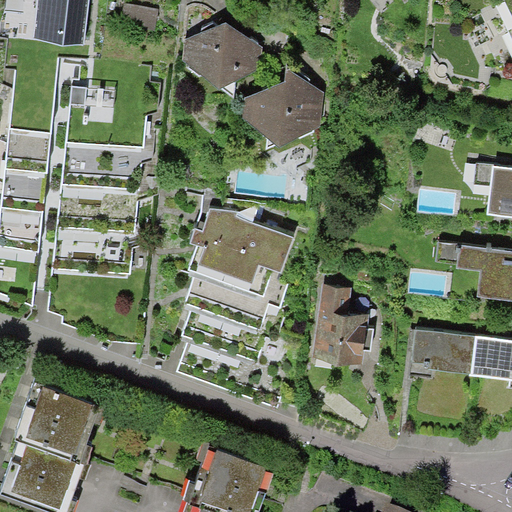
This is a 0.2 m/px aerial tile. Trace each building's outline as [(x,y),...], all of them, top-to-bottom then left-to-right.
[(40,0),(39,12),(58,14),(55,37),(88,41),(93,5),(87,4),(87,0),(40,0)] [(262,63),(264,41),(255,34),(252,36),(230,20),(222,23),(217,19),(205,25),(204,31),(190,37),(189,46),(202,56),(202,60),(237,86),(238,74),(262,63)] [(0,287),(30,299),(55,56),(0,49),(0,287)] [(76,58),(51,306),(65,312),(65,319),(112,335),(138,338),(164,67),(76,58)] [(309,74),(291,62),(289,72),(248,91),(247,107),(285,134),(322,117),(324,94),(308,82),(309,74)] [(495,204),(511,205),(511,163),(480,160),(478,180),(497,182),(495,204)] [(291,236),(204,205),(192,239),(199,242),(188,273),(196,276),(185,306),(191,308),(181,336),(188,339),(180,361),(278,395),(288,368),(278,364),(287,338),(275,334),(284,311),(276,308),(285,284),(275,281),(291,236)] [(489,265),(486,287),(511,290),(511,246),(465,241),(463,262),(489,265)] [(327,284),(320,349),(365,354),(366,344),(375,345),(377,324),(369,324),(370,313),(348,310),(350,287),(327,284)] [(477,331),(417,324),(414,355),(428,356),(427,362),(472,368),(477,331)] [(511,335),(477,331),(472,368),(511,372),(511,335)] [(35,373),(16,427),(22,429),(80,449),(99,394),(35,373)] [(22,429),(4,483),(68,505),(86,451),(80,449),(22,429)] [(210,439),(192,493),(196,495),(247,511),(256,511),(274,461),(210,439)] [(247,511),(196,495),(190,511),(247,511)]
